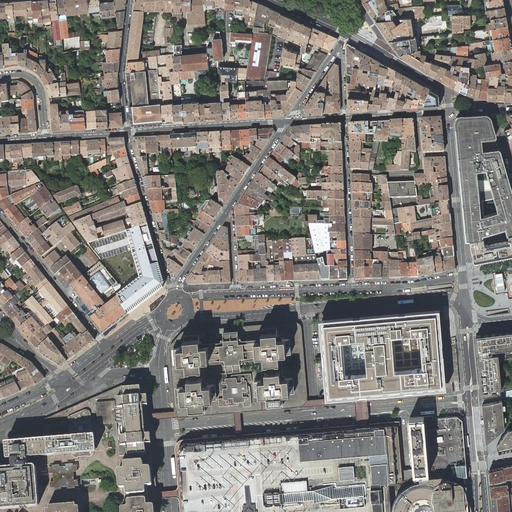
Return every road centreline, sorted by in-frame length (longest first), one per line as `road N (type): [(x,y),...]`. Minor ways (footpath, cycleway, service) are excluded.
road 1 (residential): [(126,132),(168,299)]
road 2 (residential): [(104,345),(0,213)]
road 3 (secondary): [(286,121),(126,132)]
road 4 (residential): [(469,403),(315,414)]
road 5 (residential): [(165,437),(277,426),(315,414)]
road 6 (residential): [(315,414),(164,426)]
road 7 (residential): [(126,132),(121,75),(131,0)]
road 8 (residential): [(451,153),(463,275)]
road 9 (secondary): [(186,318),(306,308)]
